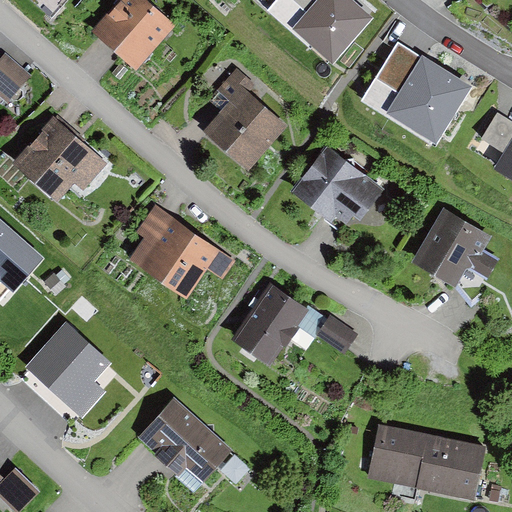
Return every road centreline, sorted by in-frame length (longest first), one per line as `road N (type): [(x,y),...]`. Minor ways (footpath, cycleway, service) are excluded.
road 1 (residential): [(0,18),(270,248),(402,329)]
road 2 (residential): [(110,511),(0,408)]
road 3 (residential): [(400,0),(511,70)]
